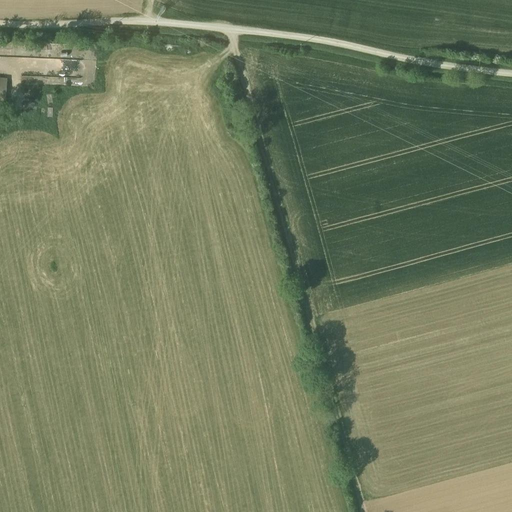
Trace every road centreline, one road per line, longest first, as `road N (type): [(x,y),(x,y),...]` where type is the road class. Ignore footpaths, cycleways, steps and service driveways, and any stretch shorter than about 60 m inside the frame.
road 1 (unclassified): [(0,21),(151,18),(296,32),(511,70)]
road 2 (track): [(365,511),(232,26)]
